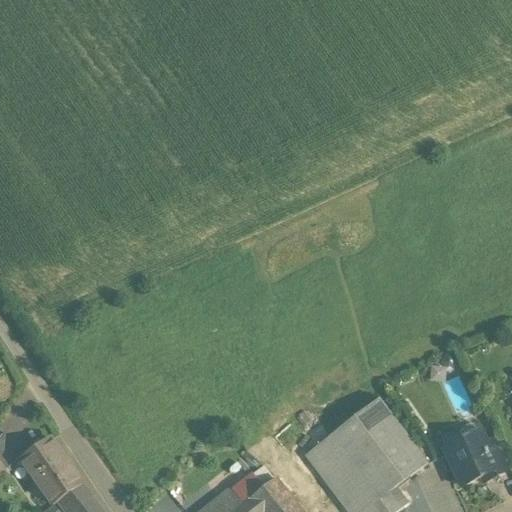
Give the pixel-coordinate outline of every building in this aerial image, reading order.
[(379,402),(306,457),(347,511),(401,511),(408,507),(396,491),(428,466),(379,402)] [(471,426),(460,431),(459,436),(463,445),(480,437),(476,428),(471,426)] [(463,445),(462,445),(464,448),(448,456),(463,488),(482,480),(484,485),(498,478),(496,473),(497,472),(485,445),(481,437),(480,437),(463,445)] [(496,440),(485,445),(497,472),(496,473),(498,478),(511,472),(496,440)] [(52,443),(22,464),(54,509),(84,489),(52,443)] [(263,466),(218,501),(226,511),(238,511),(250,502),(251,502),(276,482),(263,466)] [(299,511),(276,482),(251,502),(258,511),(299,511)] [(226,511),(218,501),(204,511),(226,511)] [(100,511),(93,502),(81,511),(100,511)] [(238,511),(258,511),(251,502),(250,502),(238,511)]
